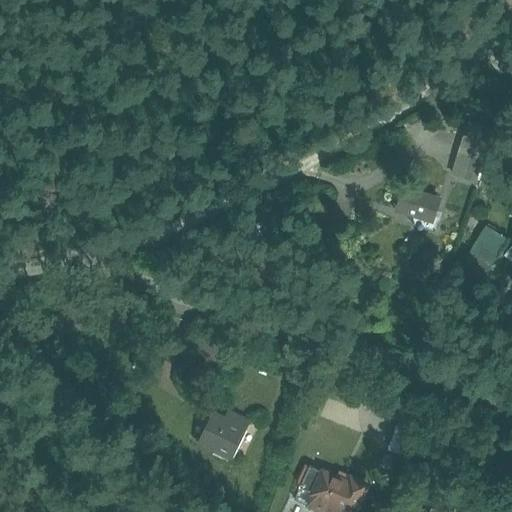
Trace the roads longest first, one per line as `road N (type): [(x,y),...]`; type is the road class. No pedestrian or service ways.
road 1 (residential): [(72,265),(140,253),(287,179),(437,86),(511,18)]
road 2 (unclassified): [(511,409),(72,265)]
